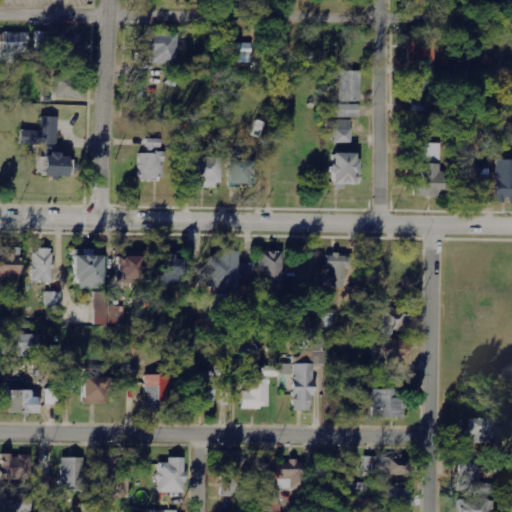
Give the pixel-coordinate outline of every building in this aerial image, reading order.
[(83,58),(81,28),(56,30),(57,42),(45,42),(44,32),(34,32),(35,53),(47,52),(47,56),(56,55),(56,60),(83,58)] [(0,64),(14,64),(14,54),(27,53),(27,33),(0,33),(0,64)] [(145,56),(151,56),(150,65),(177,65),(178,35),(145,34),(145,56)] [(409,38),(409,62),(434,62),(435,39),(409,38)] [(251,44),(228,43),(228,55),(234,55),(234,63),(250,64),(251,44)] [(361,71),(340,72),(341,102),(361,101),(361,71)] [(54,76),(53,97),(81,98),(82,77),(54,76)] [(412,82),(412,112),(427,112),(426,82),(412,82)] [(360,105),(338,105),(337,118),(359,118),(360,105)] [(58,117),(41,117),(41,131),(21,130),(20,144),(44,145),(44,157),(38,157),(38,175),(71,175),(72,157),(58,157),(58,117)] [(352,142),(352,120),(327,120),(327,131),(335,131),(335,142),(352,142)] [(423,162),(440,162),(440,144),(423,144),(423,162)] [(163,153),(139,152),(138,179),(162,179),(163,153)] [(358,155),(332,154),(331,185),(357,186),(358,155)] [(191,156),(191,188),(217,188),(218,157),(191,156)] [(228,186),(253,185),(253,160),(227,161),(228,186)] [(495,202),(511,202),(511,161),(496,161),(495,202)] [(442,165),(422,164),(421,181),(414,181),(413,197),(434,198),(435,192),(441,192),(442,165)] [(462,197),(488,198),(489,169),(463,169),(462,197)] [(52,283),(53,248),(32,248),(31,283),(52,283)] [(74,289),(101,289),(101,250),(74,250),(74,289)] [(115,282),(142,281),(141,251),(114,252),(115,282)] [(281,251),(258,252),(259,288),(282,287),(281,251)] [(0,282),(18,283),(19,253),(0,252),(0,282)] [(207,252),(208,291),(237,290),(237,252),(207,252)] [(180,259),(173,259),(173,253),(159,253),(159,285),(181,285),(180,259)] [(345,288),(345,255),(325,254),(325,267),(333,268),(333,288),(345,288)] [(45,306),(61,306),(61,292),(45,291),(45,306)] [(94,325),(124,324),(123,306),(107,306),(107,292),(93,292),(94,325)] [(409,329),(409,307),(375,308),(375,330),(409,329)] [(39,335),(0,334),(0,351),(18,352),(18,356),(39,356),(39,335)] [(373,339),(373,360),(394,359),(394,363),(411,362),(410,338),(373,339)] [(313,364),(293,363),(291,410),(312,411),(313,364)] [(213,406),(213,373),(193,373),(193,406),(213,406)] [(168,375),(145,374),(144,408),(168,409),(168,375)] [(105,377),(83,376),(83,404),(105,405),(105,377)] [(268,409),(268,379),(250,379),(250,391),(241,391),(240,408),(268,409)] [(58,405),(59,390),(45,389),(45,405),(58,405)] [(379,417),(402,417),(401,389),(369,389),(369,409),(378,409),(379,417)] [(37,413),(37,396),(31,396),(31,390),(5,390),(5,412),(37,413)] [(499,419),(467,418),(466,434),(473,435),(473,441),(506,442),(506,427),(498,427),(499,419)] [(28,455),(11,456),(11,454),(0,454),(0,469),(0,480),(29,480),(28,455)] [(41,474),(52,474),(52,455),(42,454),(41,474)] [(364,474),(379,473),(378,456),(363,457),(364,474)] [(61,457),(60,491),(83,491),(84,458),(61,457)] [(157,492),(184,493),(185,458),(168,457),(168,463),(158,462),(157,492)] [(405,476),(406,458),(384,457),(384,475),(405,476)] [(126,458),(101,458),(101,498),(126,497),(126,458)] [(247,497),(248,459),(222,458),(221,496),(247,497)] [(303,462),(278,461),(278,488),(302,488),(303,462)] [(480,464),(460,464),(460,493),(493,494),(493,484),(480,484),(480,464)] [(411,508),(411,487),(382,488),(382,509),(411,508)] [(0,511),(28,511),(29,495),(0,494),(0,511)] [(458,511),(496,511),(497,511),(490,511),(490,499),(459,498),(458,511)]
